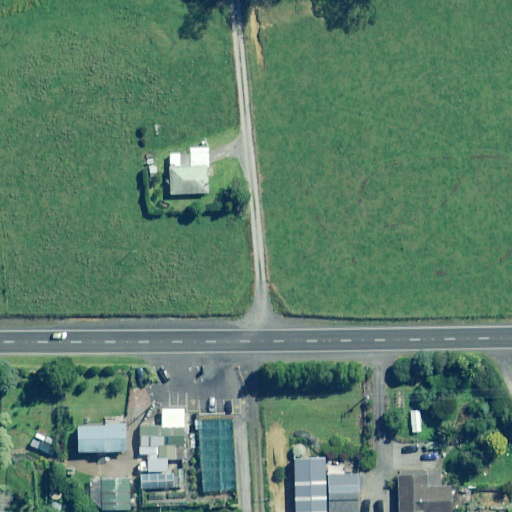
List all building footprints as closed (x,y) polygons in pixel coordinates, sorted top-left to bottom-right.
[(191,155),(170,156),(171,196),(208,195),(208,168),(191,169),(191,155)] [(185,411),(163,410),(163,429),(141,429),(141,456),(150,456),(150,461),(185,461),(185,411)] [(242,491),(239,422),(199,424),(203,493),(242,491)] [(126,453),(125,427),(78,428),(78,454),(126,453)] [(44,439),(39,450),(53,457),(58,447),(44,439)] [(328,511),(328,461),(296,462),(296,511),(328,511)] [(328,461),(328,511),(358,511),(358,476),(342,476),(341,461),(328,461)] [(452,473),(400,474),(400,511),(451,511),(452,488),(452,473)] [(176,489),(176,474),(141,476),(142,490),(176,489)] [(130,511),(130,481),(89,480),(89,511),(130,511)] [(55,501),(56,501),(60,502),(61,502),(62,501),(63,501),(65,500),(65,499),(66,498),(67,496),(67,495),(67,494),(67,492),(66,491),(66,490),(65,489),(64,488),(63,487),(61,487),(60,486),(59,486),(57,487),(56,487),(55,488),(54,489),(53,490),(52,491),(52,492),(51,493),(51,495),(52,496),(52,497),(53,499),(54,500),(55,501)]
